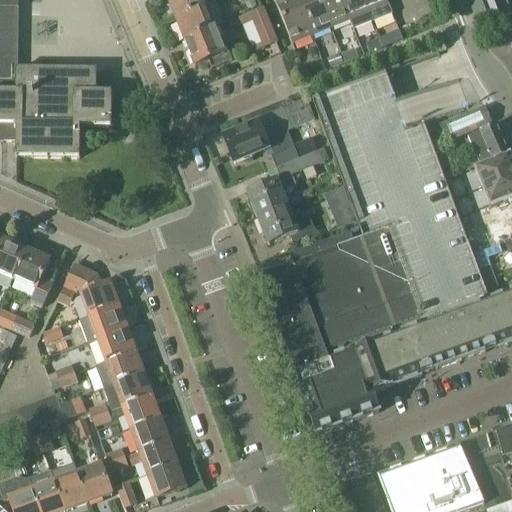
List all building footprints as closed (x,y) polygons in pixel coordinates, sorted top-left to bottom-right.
[(17,71),(18,0),(0,0),(0,143),(3,144),(3,142),(16,143),(16,159),(79,160),(80,128),(111,128),(111,95),(96,94),(96,72),(17,71)] [(166,0),(175,19),(204,7),(213,4),(211,0),(166,0)] [(298,3),(286,8),(282,0),(274,0),(292,46),(312,38),(298,3)] [(332,30),(319,0),(305,0),(298,3),(312,38),(332,30)] [(340,0),(319,0),(332,30),(349,23),(352,32),(353,32),(340,0)] [(373,24),(362,0),(340,0),(353,32),(373,24)] [(385,0),(362,0),(373,24),(392,16),(385,0)] [(511,17),(503,0),(467,0),(479,29),(511,17)] [(213,29),(204,7),(175,19),(184,42),(213,29)] [(253,17),(266,48),(277,44),(264,12),(253,17)] [(232,62),(222,38),(218,40),(213,29),(184,42),(194,68),(207,62),(211,70),(232,62)] [(377,43),(365,48),(368,56),(381,50),(377,43)] [(338,56),(327,60),(331,70),(342,66),(338,56)] [(395,104),(383,75),(311,102),(362,240),(327,252),(326,252),(325,253),(315,257),(314,256),(314,257),(304,261),(303,260),(302,261),(258,277),(258,279),(259,279),(293,372),(291,372),(315,438),(378,415),(371,396),(418,378),(511,343),(511,295),(488,304),(423,128),(468,110),(457,81),(395,104)] [(306,102),(305,101),(304,101),(294,106),(292,106),(293,106),(281,111),(280,111),(280,112),(269,117),(269,116),(267,117),(268,117),(256,122),(264,141),(276,136),(277,137),(286,133),(314,122),(306,102)] [(490,125),(484,110),(439,130),(446,145),(490,125)] [(253,129),(224,141),(234,165),(267,152),(274,169),(297,159),(286,133),(277,137),(276,136),(264,141),(256,122),(256,121),(255,122),(251,124),(253,129)] [(509,155),(496,126),(469,139),(482,166),(509,155)] [(279,181),(246,195),(256,217),(257,220),(287,208),(281,193),(295,187),(301,172),(322,164),(318,153),(298,161),(297,159),(274,169),(279,181)] [(511,163),(509,155),(482,166),(482,168),(477,170),(498,227),(493,229),(500,244),(511,240),(511,163)] [(342,190),(332,194),(346,229),(356,225),(342,190)] [(294,250),(317,240),(308,218),(293,224),(287,208),(257,220),(268,248),(269,247),(289,238),(294,250)] [(27,249),(4,239),(0,248),(0,275),(13,282),(27,249)] [(511,240),(500,244),(501,246),(503,245),(506,254),(511,252),(511,240)] [(52,284),(41,279),(50,259),(27,249),(13,282),(34,291),(28,304),(41,310),(52,284)] [(96,278),(74,268),(64,290),(79,297),(87,316),(88,319),(118,308),(110,286),(112,286),(112,285),(100,289),(96,278)] [(494,278),(490,269),(480,273),(484,282),(494,278)] [(487,292),(498,288),(494,278),(484,282),(487,292)] [(118,308),(88,319),(78,323),(86,346),(96,342),(127,331),(118,308)] [(14,317),(8,332),(27,340),(33,326),(14,317)] [(0,371),(1,372),(16,338),(0,330),(0,346),(3,347),(0,353),(0,371)] [(45,347),(62,341),(59,331),(42,337),(45,347)] [(135,354),(127,331),(96,342),(104,365),(135,354)] [(143,376),(135,354),(104,365),(94,369),(102,391),(143,376)] [(74,377),(71,368),(54,375),(57,384),(74,377)] [(91,420),(151,398),(143,376),(102,391),(107,406),(104,407),(104,406),(88,412),(91,420)] [(60,392),(77,386),(74,377),(57,384),(60,392)] [(52,425),(63,420),(59,407),(54,396),(43,401),(52,425)] [(160,421),(151,398),(91,420),(95,429),(110,423),(124,418),(129,432),(160,421)] [(52,425),(43,401),(31,405),(41,429),(52,425)] [(70,403),(59,407),(63,420),(64,422),(76,418),(70,403)] [(41,429),(31,405),(20,409),(29,433),(41,429)] [(29,433),(20,409),(9,414),(18,438),(29,433)] [(18,438),(9,414),(0,417),(0,425),(7,442),(18,438)] [(168,443),(160,421),(129,432),(137,455),(168,443)] [(84,422),(74,426),(80,443),(90,439),(84,422)] [(511,430),(505,433),(494,436),(458,447),(459,449),(484,509),(485,511),(489,511),(511,503),(511,430)] [(43,454),(52,451),(46,435),(37,438),(43,454)] [(43,454),(37,438),(28,442),(34,458),(43,454)] [(176,466),(168,443),(137,455),(127,459),(131,469),(141,465),(145,478),(176,466)] [(459,449),(377,479),(389,511),(475,511),(484,509),(459,449)] [(124,459),(121,450),(104,456),(108,465),(124,459)] [(108,465),(111,474),(127,469),(124,459),(108,465)] [(72,466),(50,474),(54,483),(64,511),(68,511),(87,505),(76,475),(72,466)] [(185,489),(176,466),(145,478),(154,501),(187,489),(186,488),(185,489)] [(110,497),(99,467),(76,475),(87,505),(110,497)] [(50,473),(27,481),(31,492),(38,511),(64,511),(54,483),(50,474),(50,473)] [(371,477),(335,489),(336,491),(341,505),(344,504),(345,504),(347,511),(383,511),(381,506),(371,478),(371,477)] [(27,480),(24,480),(21,480),(18,479),(16,480),(14,480),(0,485),(0,498),(2,503),(8,500),(12,511),(38,511),(31,492),(27,480)] [(127,484),(116,489),(124,511),(135,507),(127,484)]
